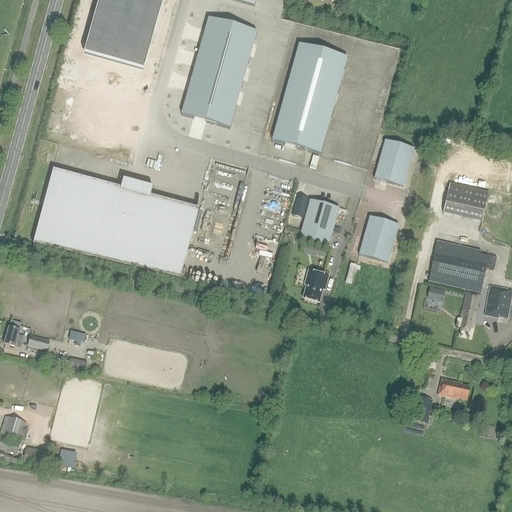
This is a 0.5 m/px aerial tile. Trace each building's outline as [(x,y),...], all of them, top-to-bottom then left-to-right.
[(113,0),(91,0),(88,14),(117,22),(119,12),(122,2),(113,0)] [(151,0),(122,0),(122,2),(151,10),(154,1),(151,0)] [(122,2),(119,12),(148,20),(151,10),(122,2)] [(119,12),(117,22),(146,30),(148,20),(119,12)] [(88,14),(83,33),(111,41),(117,22),(88,14)] [(206,19),(179,115),(227,129),(254,32),(206,19)] [(117,22),(111,41),(140,49),(146,30),(117,22)] [(83,33),(77,53),(106,60),(111,41),(83,33)] [(111,41),(106,60),(135,68),(140,49),(111,41)] [(298,45),(271,141),(319,154),(346,58),(298,45)] [(101,105),(107,86),(78,77),(72,97),(101,105)] [(130,113),(136,94),(107,86),(101,105),(130,113)] [(96,124),(101,105),(72,97),(67,116),(96,124)] [(125,132),(130,113),(101,105),(96,124),(125,132)] [(90,143),(96,124),(67,116),(61,135),(90,143)] [(119,151),(125,132),(96,124),(90,143),(119,151)] [(403,188),(414,150),(385,141),(374,180),(403,188)] [(511,156),(460,144),(443,215),(511,231),(511,227),(511,156)] [(52,171),(32,245),(180,279),(198,210),(150,197),(152,188),(123,180),(120,189),(52,171)] [(339,209),(310,201),(299,239),(328,247),(339,209)] [(358,256),(387,264),(398,226),(369,218),(358,256)] [(481,252),(436,242),(427,282),(480,294),(485,270),(493,271),(496,258),(480,254),(481,252)] [(318,303),(322,290),(324,290),(327,277),(308,272),(305,285),(307,285),(303,299),(318,303)] [(511,293),(511,291),(490,287),(484,316),(498,319),(498,317),(507,319),(511,293)] [(465,292),(459,319),(462,320),(459,332),(470,334),(471,329),(473,330),(480,295),(465,292)] [(15,347),(20,349),(24,337),(18,335),(19,331),(7,328),(2,346),(14,349),(15,347)] [(69,332),(67,339),(83,343),(85,337),(69,332)] [(49,342),(30,336),(27,347),(47,352),(49,342)] [(57,357),(56,363),(68,367),(70,360),(57,357)] [(87,363),(70,359),(70,360),(68,367),(68,368),(85,372),(87,363)] [(466,400),(469,388),(461,386),(461,384),(441,380),(437,396),(458,400),(458,398),(466,400)] [(427,425),(432,401),(414,397),(409,421),(427,425)] [(0,434),(21,441),(26,424),(5,417),(0,432),(0,434)] [(19,445),(0,437),(0,449),(16,455),(19,445)] [(48,453),(25,449),(23,464),(45,468),(48,453)]
